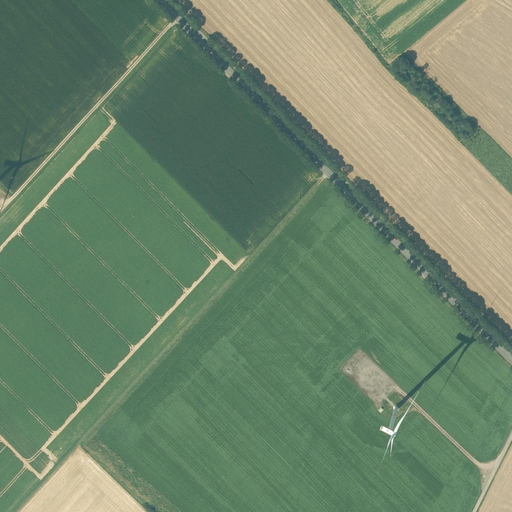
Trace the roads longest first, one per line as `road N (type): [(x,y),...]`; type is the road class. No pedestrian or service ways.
road 1 (tertiary): [(160,0),(511,359)]
road 2 (track): [(328,173),(14,511)]
road 3 (track): [(177,17),(0,211)]
road 4 (track): [(493,472),(395,388)]
